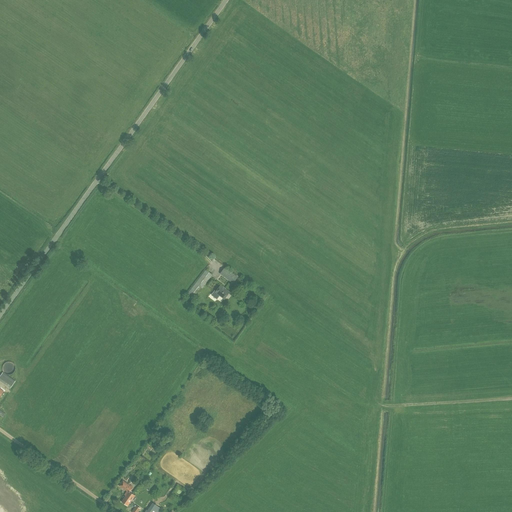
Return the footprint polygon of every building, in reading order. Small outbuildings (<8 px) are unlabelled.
[(219,274),(233,283),(238,277),(224,267),(219,274)] [(215,292),(224,299),(229,292),(220,285),(215,292)] [(3,366),(3,367),(3,368),(3,369),(3,370),(3,371),(4,371),(4,372),(5,373),(6,374),(7,374),(8,374),(9,375),(10,375),(11,374),(12,374),(13,373),(14,373),(14,372),(15,371),(15,370),(15,369),(16,369),(16,368),(16,367),(15,367),(15,366),(15,365),(14,364),(14,363),(13,363),(12,362),(11,362),(10,362),(9,362),(8,362),(7,362),(6,362),(5,363),(4,364),(3,365),(3,366)] [(0,375),(0,380),(10,388),(15,381),(3,372),(0,375)] [(131,511),(137,511),(141,508),(136,505),(131,501),(135,495),(130,491),(133,487),(123,480),(119,486),(127,491),(124,495),(125,495),(121,501),(128,506),(130,503),(135,506),(131,511)] [(144,511),(160,511),(163,509),(152,502),(147,510),(146,509),(144,511)]
